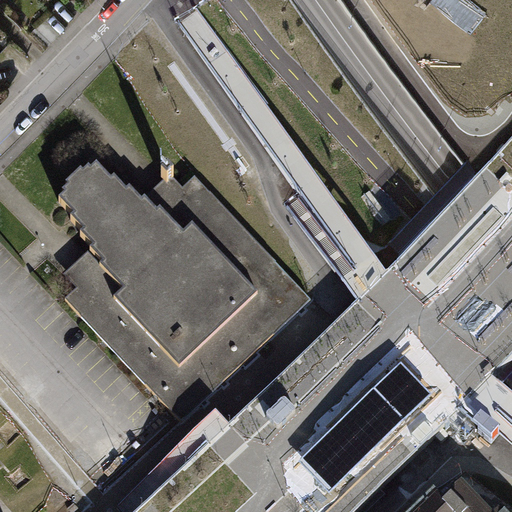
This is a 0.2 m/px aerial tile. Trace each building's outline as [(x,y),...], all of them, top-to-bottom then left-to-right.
[(472,31),(488,12),(472,0),(435,0),(472,31)] [(409,146),(417,141),(449,190),(470,176),(373,28),(344,47),(409,146)] [(65,301),(180,424),(311,302),(195,179),(183,191),(178,186),(171,193),(164,185),(152,197),(159,204),(155,208),(159,213),(157,215),(145,202),(142,204),(129,191),(127,194),(114,180),(111,183),(97,168),(91,173),(89,171),(83,176),(81,173),(66,187),(68,190),(63,195),(65,197),(59,203),(74,218),(71,221),(84,234),(81,237),(93,250),(90,253),(103,266),(100,268),(96,264),(93,267),(86,259),(77,267),(70,274),(77,282),(73,285),(78,290),(65,301)] [(158,178),(159,178),(167,186),(174,180),(165,171),(158,178)] [(420,410),(397,386),(353,429),(318,463),(340,487),(420,410)] [(476,511),(457,492),(451,497),(441,487),(415,511),(476,511)]
